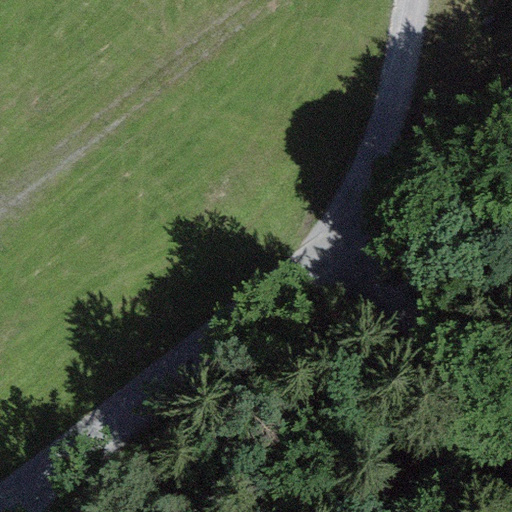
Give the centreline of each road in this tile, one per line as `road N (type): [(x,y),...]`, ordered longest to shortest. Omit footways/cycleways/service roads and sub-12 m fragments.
road 1 (unclassified): [(5,511),(511,115)]
road 2 (track): [(0,193),(240,0)]
road 3 (track): [(356,237),(511,422)]
road 4 (track): [(356,237),(400,0)]
